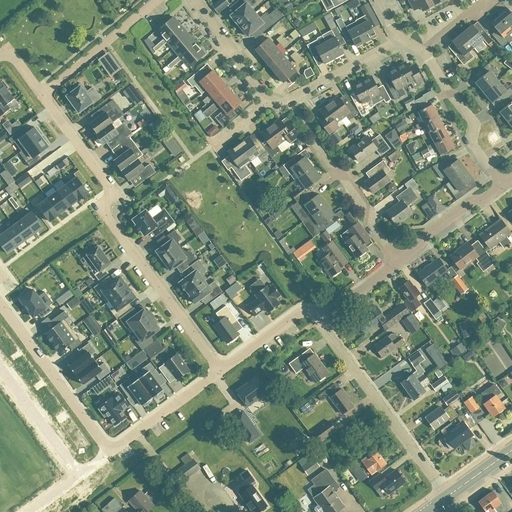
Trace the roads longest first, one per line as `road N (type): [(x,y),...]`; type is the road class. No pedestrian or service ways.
road 1 (residential): [(220,371),(100,207),(115,195),(42,94)]
road 2 (residential): [(446,497),(324,321)]
road 3 (residential): [(110,452),(0,303)]
road 4 (residential): [(502,187),(470,144),(473,124),(423,53)]
road 5 (residential): [(266,101),(287,101),(397,39)]
road 6 (residential): [(394,264),(313,142)]
road 7 (residential): [(154,0),(42,94)]
road 8 (residential): [(220,371),(110,452)]
road 9 (residential): [(80,475),(0,367)]
road 10 (residential): [(394,264),(426,231),(502,187)]
road 11 (residential): [(266,101),(192,0)]
road 12 (residential): [(324,321),(293,316),(220,371)]
